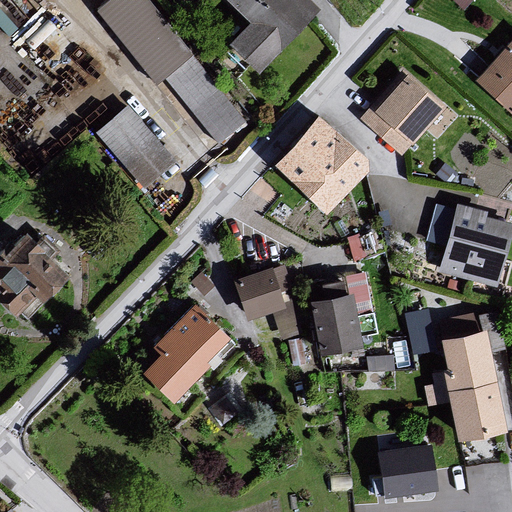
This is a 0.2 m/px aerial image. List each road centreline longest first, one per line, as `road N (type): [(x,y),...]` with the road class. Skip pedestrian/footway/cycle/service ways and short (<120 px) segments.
road 1 (residential): [(0,432),(390,0)]
road 2 (unknown): [(315,79),(409,213)]
